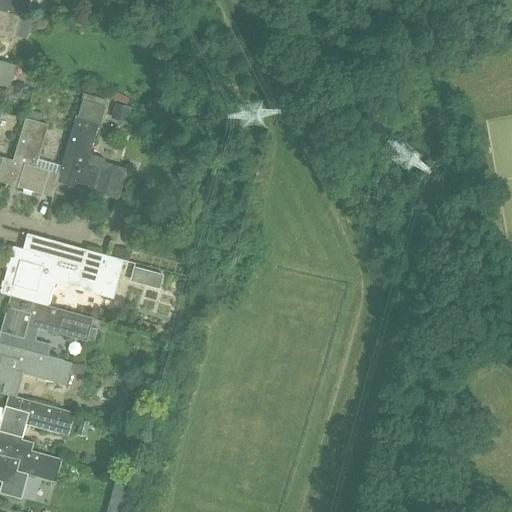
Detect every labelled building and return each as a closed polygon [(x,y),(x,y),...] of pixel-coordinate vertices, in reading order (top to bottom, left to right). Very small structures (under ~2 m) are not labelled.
[(0,0),(0,9),(20,15),(20,14),(27,16),(31,0),(0,0)] [(0,35),(13,39),(20,15),(0,9),(0,35)] [(153,30),(145,36),(155,49),(164,43),(153,30)] [(0,86),(7,88),(14,64),(0,60),(0,86)] [(56,181),(57,181),(103,194),(103,195),(117,200),(126,169),(104,162),(105,158),(88,154),(97,122),(99,123),(104,106),(81,100),(76,116),(74,116),(60,166),(58,174),(56,181)] [(130,109),(115,104),(111,119),(126,123),(130,109)] [(11,161),(5,183),(52,196),(57,181),(56,181),(58,174),(60,166),(37,159),(46,125),(23,118),(11,161)] [(0,181),(5,183),(11,161),(0,157),(0,181)] [(113,255),(129,259),(131,251),(115,247),(113,255)] [(22,248),(10,296),(47,306),(53,282),(113,298),(123,260),(86,250),(82,264),(22,248)] [(162,275),(147,270),(143,285),(158,289),(162,275)] [(8,300),(0,330),(0,342),(20,348),(48,355),(50,345),(35,340),(39,328),(70,337),(86,342),(93,318),(47,306),(10,296),(8,300)] [(0,393),(7,395),(8,395),(8,394),(14,371),(65,385),(69,369),(71,361),(48,355),(20,348),(0,342),(0,393)] [(69,369),(83,373),(85,365),(71,361),(69,369)] [(0,442),(30,451),(30,450),(33,442),(20,438),(24,424),(68,435),(74,412),(8,394),(8,395),(7,395),(4,407),(0,406),(0,442)] [(30,451),(0,442),(0,493),(19,499),(21,491),(11,488),(16,471),(55,481),(61,458),(30,450),(30,451)] [(112,494),(124,498),(127,487),(115,484),(112,494)]
